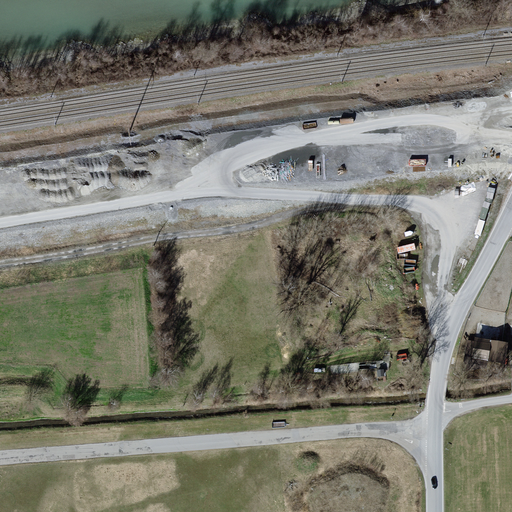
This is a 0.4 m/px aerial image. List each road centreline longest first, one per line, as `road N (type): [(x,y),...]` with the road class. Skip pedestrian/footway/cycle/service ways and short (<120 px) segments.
road 1 (motorway): [(0,219),(511,145)]
road 2 (motorway): [(511,114),(0,185)]
road 3 (unclassified): [(438,432),(0,459)]
road 4 (tertiary): [(438,418),(443,349),(511,215)]
